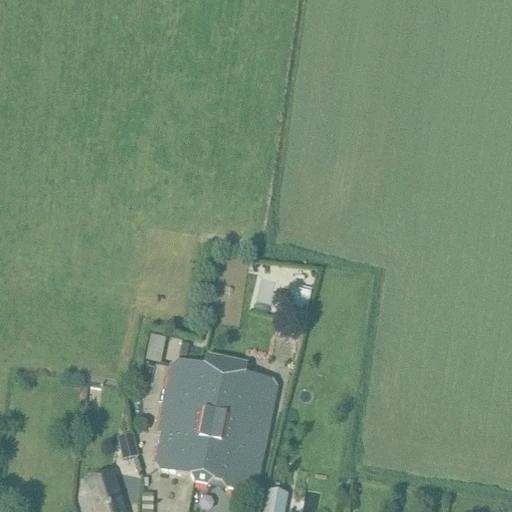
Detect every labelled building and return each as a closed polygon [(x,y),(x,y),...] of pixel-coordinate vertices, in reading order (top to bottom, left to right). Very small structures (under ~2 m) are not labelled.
[(159,365),(163,340),(149,338),(145,362),(159,365)] [(171,368),(161,416),(157,436),(164,437),(162,445),(160,444),(156,468),(160,474),(191,480),(195,486),(208,489),(215,485),(223,487),(227,493),(249,498),(256,493),(277,390),(273,383),(246,378),(248,368),(206,359),(204,369),(178,364),(171,368)] [(74,402),(99,405),(101,390),(76,387),(74,402)] [(133,436),(117,440),(123,463),(139,459),(133,436)] [(114,476),(86,484),(94,511),(123,511),(123,508),(118,493),(114,476)] [(267,493),(264,511),(284,511),(288,497),(267,493)]
